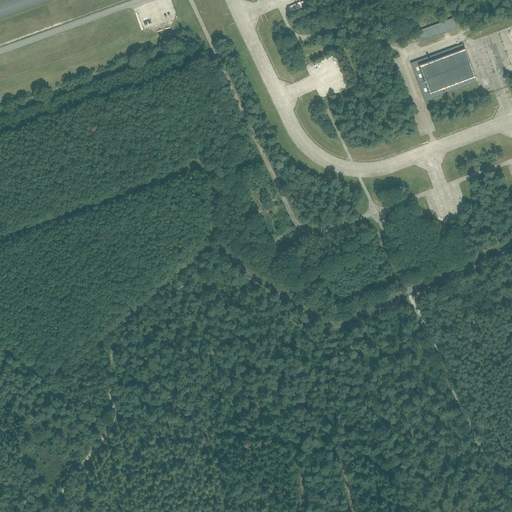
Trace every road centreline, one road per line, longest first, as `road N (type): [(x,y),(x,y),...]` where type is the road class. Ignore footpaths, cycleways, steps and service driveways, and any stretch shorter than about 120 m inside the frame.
road 1 (track): [(59,511),(121,420),(104,351),(208,254),(330,334),(411,299)]
road 2 (unclassified): [(511,497),(411,299)]
road 3 (unknown): [(413,302),(330,334),(275,297)]
road 4 (unclassified): [(0,51),(142,0)]
